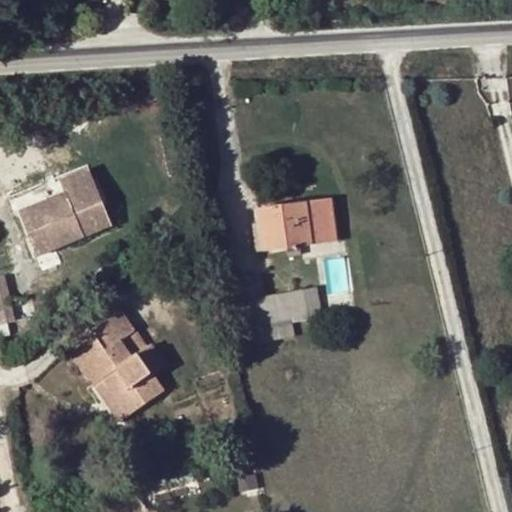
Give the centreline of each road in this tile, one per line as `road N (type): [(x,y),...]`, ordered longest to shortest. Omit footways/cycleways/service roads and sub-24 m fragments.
road 1 (residential): [(387,43),(494,511)]
road 2 (tertiary): [(0,64),(387,43)]
road 3 (tertiary): [(387,43),(511,36)]
